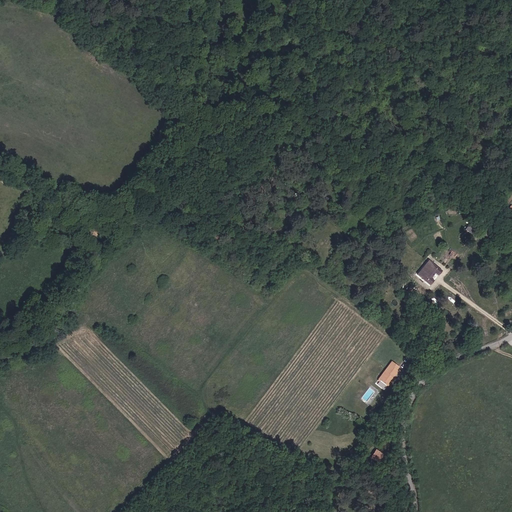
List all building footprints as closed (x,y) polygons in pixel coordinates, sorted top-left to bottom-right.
[(473,235),(477,231),(470,225),(467,228),(473,235)] [(443,270),(435,264),(428,271),(433,275),(436,272),(440,275),(443,270)] [(422,278),(431,285),(434,280),(431,278),(433,275),(428,271),(422,278)] [(377,379),(387,386),(398,372),(396,369),(398,366),(391,361),(377,379)] [(385,454),(377,451),(374,459),(382,462),(385,454)]
